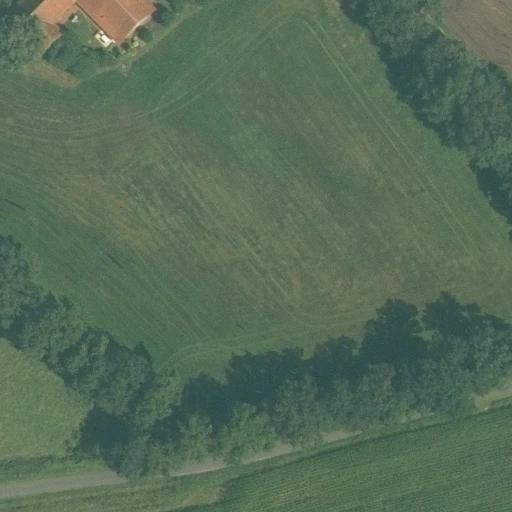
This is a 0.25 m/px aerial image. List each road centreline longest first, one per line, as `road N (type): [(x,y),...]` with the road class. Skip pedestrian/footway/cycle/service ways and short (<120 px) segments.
road 1 (unclassified): [(0,494),(203,466),(511,387)]
road 2 (unclassified): [(511,138),(398,0)]
